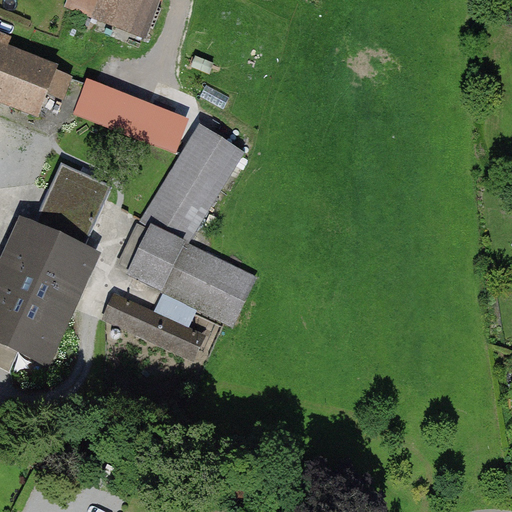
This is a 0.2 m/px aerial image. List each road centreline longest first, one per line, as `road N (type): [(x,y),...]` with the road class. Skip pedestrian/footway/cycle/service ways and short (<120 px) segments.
road 1 (motorway): [(464,511),(439,319),(421,0)]
road 2 (motorway): [(373,0),(388,317),(411,511)]
road 3 (unknown): [(0,390),(30,399),(73,388),(118,220)]
